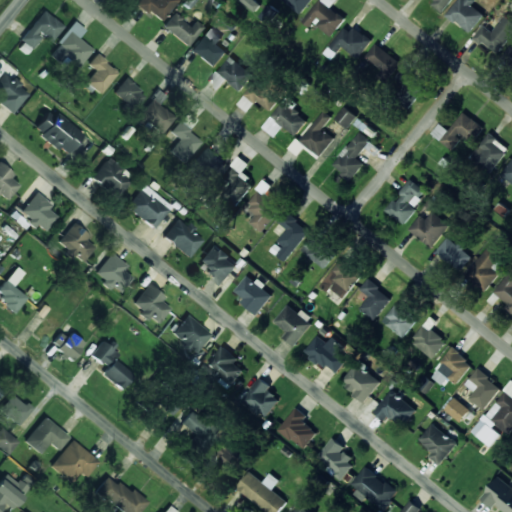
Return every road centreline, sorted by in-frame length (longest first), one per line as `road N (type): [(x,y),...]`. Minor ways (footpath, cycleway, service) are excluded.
road 1 (residential): [(470,511),(0,121)]
road 2 (residential): [(511,351),(85,0)]
road 3 (residential): [(214,511),(0,336)]
road 4 (residential): [(349,218),(467,71)]
road 5 (residential): [(511,107),(380,0)]
